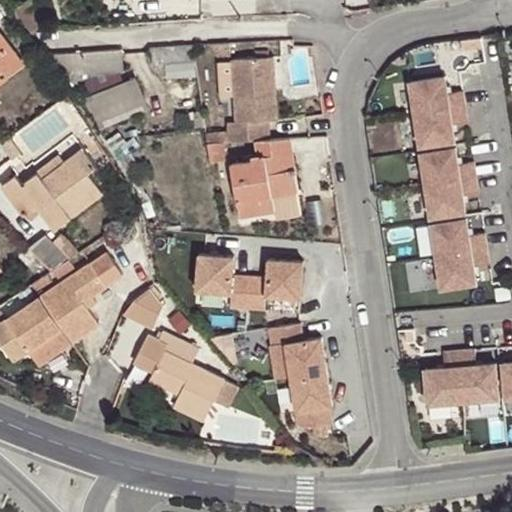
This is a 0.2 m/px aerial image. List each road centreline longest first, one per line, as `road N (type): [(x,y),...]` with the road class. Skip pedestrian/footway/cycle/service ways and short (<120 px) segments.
road 1 (residential): [(364,50),(345,84),(342,129),(400,486)]
road 2 (residential): [(364,50),(331,33),(290,27),(35,43)]
road 3 (secondary): [(129,466),(248,489),(400,486)]
road 4 (residential): [(493,0),(413,20),(364,50)]
road 5 (secondary): [(0,417),(129,466)]
